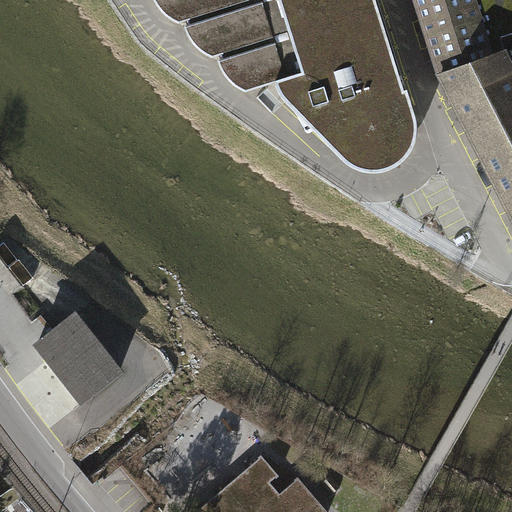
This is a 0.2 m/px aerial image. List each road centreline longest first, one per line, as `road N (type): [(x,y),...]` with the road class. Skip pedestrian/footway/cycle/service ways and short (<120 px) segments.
road 1 (unclassified): [(131,0),(241,108),(358,190),(397,188),(452,154)]
road 2 (unclassified): [(452,154),(396,0)]
road 3 (unclassified): [(0,402),(82,511)]
road 4 (unclassified): [(452,154),(511,258)]
